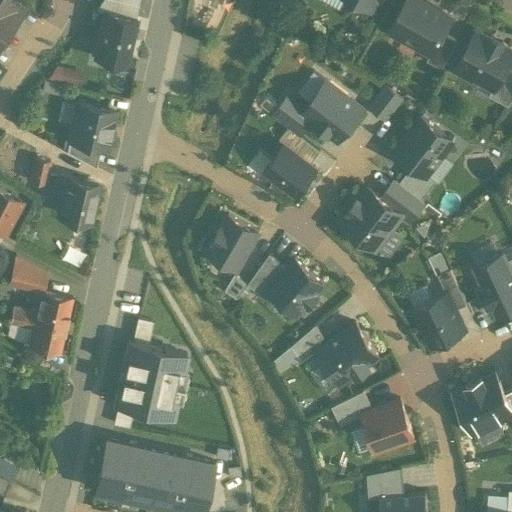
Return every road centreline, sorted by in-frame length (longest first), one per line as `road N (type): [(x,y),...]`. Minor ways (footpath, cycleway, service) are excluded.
road 1 (residential): [(50,511),(134,133)]
road 2 (residential): [(304,224),(380,301),(422,375)]
road 3 (residential): [(134,133),(304,224)]
road 4 (residential): [(422,375),(455,511)]
road 5 (residential): [(134,133),(169,0)]
